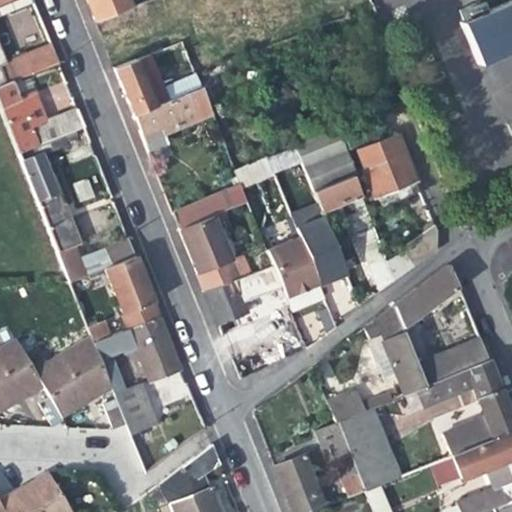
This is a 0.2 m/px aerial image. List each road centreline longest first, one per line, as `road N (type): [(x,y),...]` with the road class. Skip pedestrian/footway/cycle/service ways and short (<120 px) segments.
road 1 (residential): [(56,0),(224,422)]
road 2 (residential): [(460,241),(224,422)]
road 3 (residential): [(0,445),(115,452),(134,489)]
road 4 (residential): [(511,376),(460,241)]
